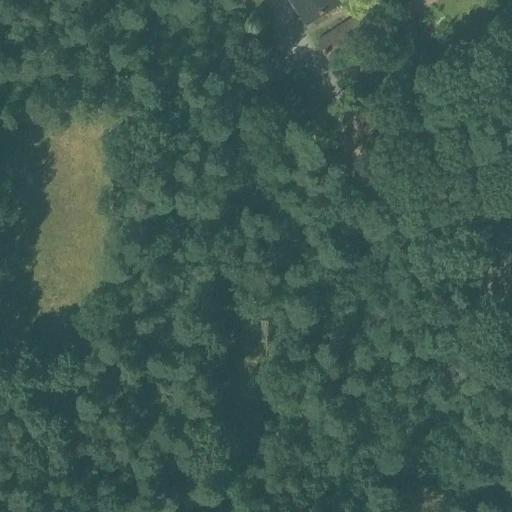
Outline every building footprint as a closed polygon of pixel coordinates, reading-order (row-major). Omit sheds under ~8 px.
[(287,0),(304,26),(341,3),(339,0),(287,0)] [(331,66),(400,21),(385,0),(378,0),(315,41),(331,66)] [(362,89),(386,75),(368,47),(345,61),(362,89)] [(65,82),(65,98),(89,98),(89,82),(65,82)] [(379,136),(375,136),(374,102),(351,103),(351,186),(375,186),(375,153),(379,153),(379,136)] [(487,262),(510,296),(511,295),(511,256),(507,249),(487,262)]
